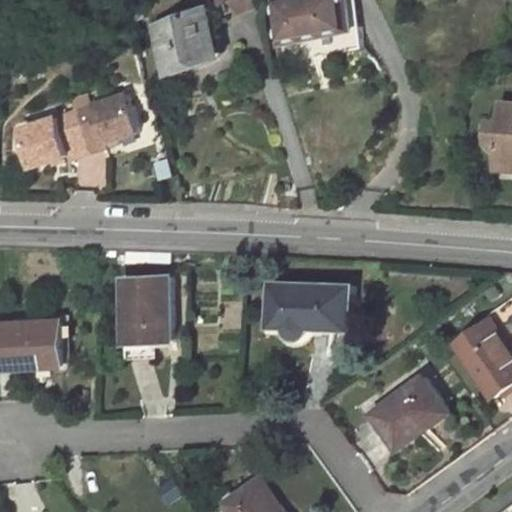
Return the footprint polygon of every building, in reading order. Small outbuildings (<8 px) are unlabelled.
[(193,0),(153,14),(173,72),(221,55),(211,24),(219,21),(216,8),(227,4),(238,15),(259,8),(256,0),(193,0)] [(346,0),(277,0),(285,42),(352,30),(346,0)] [(132,97),(78,112),(91,154),(110,149),(109,145),(143,135),(132,97)] [(511,103),(504,103),(503,121),(492,121),(490,144),(501,145),(499,169),(511,170),(511,103)] [(91,154),(78,112),(25,128),(36,166),(70,156),(71,160),(91,154)] [(164,180),(177,176),(170,156),(158,160),(164,180)] [(146,251),(146,262),(171,263),(172,252),(146,251)] [(174,277),(126,279),(128,345),(177,343),(174,277)] [(354,330),(355,286),(274,284),(273,327),(288,328),(288,331),(290,335),(293,338),(296,339),(300,340),(304,340),(307,338),(310,335),(312,332),(312,328),(354,330)] [(220,352),(243,353),(244,305),(221,304),(220,352)] [(66,320),(0,323),(0,370),(68,367),(66,320)] [(511,345),(494,320),(459,344),(497,399),(511,388),(511,345)] [(428,376),(376,414),(402,450),(427,432),(422,424),(449,406),(428,376)] [(427,432),(454,413),(449,406),(422,424),(427,432)] [(75,460),(62,469),(67,476),(80,467),(75,460)] [(175,477),(159,489),(171,505),(187,494),(175,477)] [(284,505),(267,478),(259,483),(278,509),(284,505)] [(288,511),(284,505),(278,509),(259,483),(230,502),(237,511),(288,511)]
